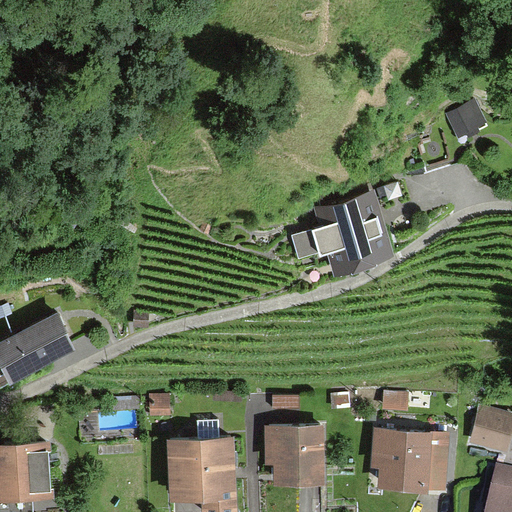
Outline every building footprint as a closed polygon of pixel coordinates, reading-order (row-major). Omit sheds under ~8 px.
[(474,98),(447,114),(459,136),(466,132),(468,136),(480,130),(478,126),(487,121),(474,98)] [(374,186),(314,205),(320,223),(292,232),(299,255),(327,246),(334,267),(394,248),(374,186)] [(504,283),(485,278),(478,301),(497,306),(504,283)] [(81,349),(64,316),(0,348),(0,376),(6,387),(81,349)] [(511,413),(484,407),(476,438),(511,446),(511,413)] [(328,424),(274,427),(276,482),(330,479),(328,424)] [(453,432),(386,428),(383,481),(451,484),(453,432)] [(243,511),(240,433),(178,436),(180,494),(212,492),(212,511),(243,511)] [(59,445),(0,448),(0,498),(62,496),(59,445)] [(511,511),(511,476),(502,474),(494,511),(511,511)]
